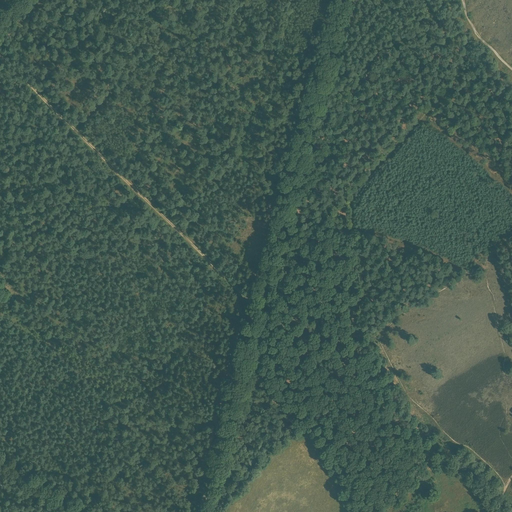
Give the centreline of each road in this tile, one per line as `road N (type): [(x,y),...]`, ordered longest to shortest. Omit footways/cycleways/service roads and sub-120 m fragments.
road 1 (unclassified): [(200,511),(340,0)]
road 2 (track): [(257,303),(75,130)]
